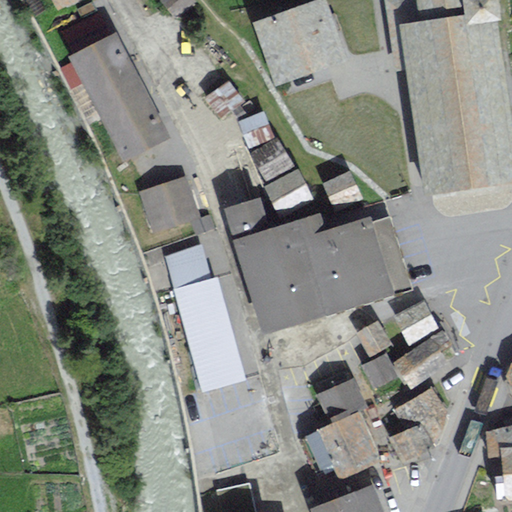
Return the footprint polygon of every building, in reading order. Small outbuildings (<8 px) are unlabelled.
[(46,0),(53,14),(81,0),(46,0)] [(193,3),(190,0),(164,0),(161,3),(174,18),(193,3)] [(323,0),(253,23),(274,85),(292,79),(343,63),(323,0)] [(382,0),(391,56),(401,117),(412,193),(413,201),(511,186),(511,130),(492,0),(382,0)] [(64,26),(75,51),(114,33),(102,9),(64,26)] [(373,21),(347,26),(353,56),(378,52),(373,21)] [(111,37),(66,60),(121,164),(165,140),(111,37)] [(264,182),(291,167),(276,139),(249,154),(264,182)] [(295,170),(262,187),(277,218),(311,201),(295,170)] [(360,199),(348,172),(321,184),(334,212),(360,199)] [(185,176),(137,191),(152,236),(200,221),(185,176)] [(230,237),(265,227),(256,198),(221,209),(230,237)] [(392,296),(367,216),(324,229),(318,210),(265,227),(230,237),(226,239),(257,338),(392,296)] [(197,248),(162,259),(172,286),(200,394),(235,384),(210,288),(197,248)] [(424,303),(393,319),(408,347),(439,331),(424,303)] [(376,322),(355,335),(369,358),(390,346),(376,322)] [(429,342),(392,366),(408,390),(445,366),(429,342)] [(385,355),(361,368),(364,374),(372,390),(396,378),(385,355)] [(352,381),(316,397),(329,426),(356,415),(365,411),(352,381)] [(404,434),(420,426),(445,412),(430,390),(394,413),(404,434)] [(329,426),(316,432),(337,482),(378,464),(356,415),(329,426)] [(404,434),(390,442),(404,469),(435,453),(420,426),(404,434)] [(482,464),(502,476),(500,450),(511,448),(511,429),(484,437),(482,464)] [(511,499),(511,448),(500,450),(502,476),(505,500),(511,499)] [(381,511),(371,487),(307,511),(381,511)]
